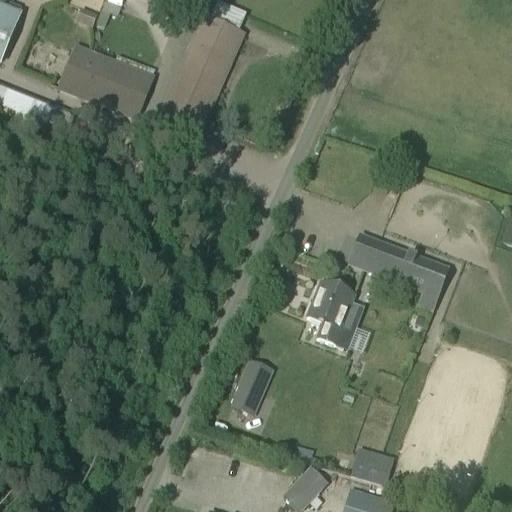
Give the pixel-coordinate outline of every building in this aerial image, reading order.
[(0,0),(0,64),(1,65),(20,17),(0,9),(0,0)] [(189,52),(175,84),(155,129),(195,147),(228,70),(223,67),(237,36),(207,23),(194,54),(189,52)] [(152,83),(75,53),(59,93),(136,123),(152,83)] [(0,90),(0,105),(42,123),(38,133),(64,143),(73,120),(50,111),(0,90)] [(511,217),(502,248),(511,250),(511,217)] [(436,305),(448,273),(358,239),(346,271),(436,305)] [(348,334),(357,311),(349,308),(352,300),(318,287),(305,321),(321,327),(315,342),(334,349),(341,332),(348,334)] [(240,397),(252,403),(265,375),(252,370),(240,397)] [(349,481),(384,492),(393,463),(358,453),(349,481)] [(304,511),(327,488),(309,471),(281,500),(293,511),(304,511)] [(390,511),(392,507),(350,495),(344,511),(390,511)]
